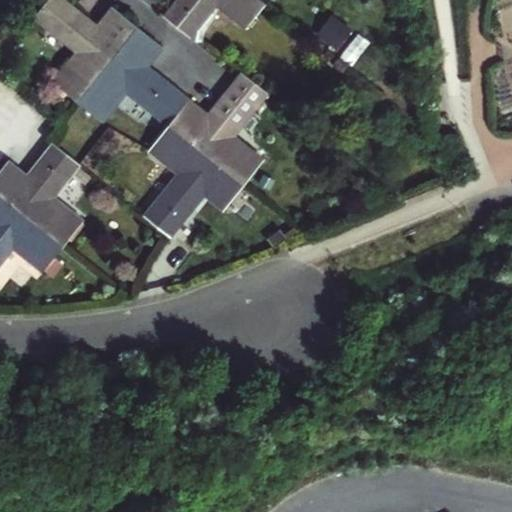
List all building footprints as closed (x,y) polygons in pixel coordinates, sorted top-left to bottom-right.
[(99,26),(66,0),(46,0),(34,15),(77,49),(62,67),(67,71),(57,84),(78,99),(138,25),(114,7),(99,26)] [(174,0),(164,13),(162,15),(189,36),(216,2),(235,18),(239,13),(251,21),(267,1),(265,0),(174,0)] [(239,13),(235,18),(246,27),(251,21),(239,13)] [(105,103),(111,108),(126,89),(168,123),(187,101),(189,98),(147,65),(145,63),(160,43),(138,25),(78,99),(97,114),(105,103)] [(67,71),(62,67),(51,79),(57,84),(67,71)] [(243,72),(242,74),(208,116),(187,101),(168,123),(243,183),(259,164),(247,155),(252,150),(234,136),(269,93),(243,72)] [(105,103),(97,114),(101,119),(111,108),(105,103)] [(164,154),(160,159),(177,172),(143,214),(170,235),(204,192),(224,207),(243,183),(168,123),(152,144),(164,154)] [(0,170),(0,196),(61,244),(77,224),(64,214),(69,209),(52,196),(79,162),(53,141),(24,177),(6,163),(0,170)] [(164,154),(152,144),(148,149),(160,159),(164,154)] [(247,155),(259,164),(263,159),(252,150),(247,155)] [(0,262),(13,247),(27,259),(31,255),(44,265),(55,251),(61,244),(0,196),(0,262)] [(64,214),(77,224),(81,219),(69,209),(64,214)] [(44,265),(42,267),(54,277),(68,260),(55,251),(44,265)] [(31,255),(27,259),(40,270),(42,267),(44,265),(31,255)] [(200,511),(202,504),(202,503),(201,503),(201,502),(200,502),(196,501),(172,509),(167,511),(166,511),(200,511)]
